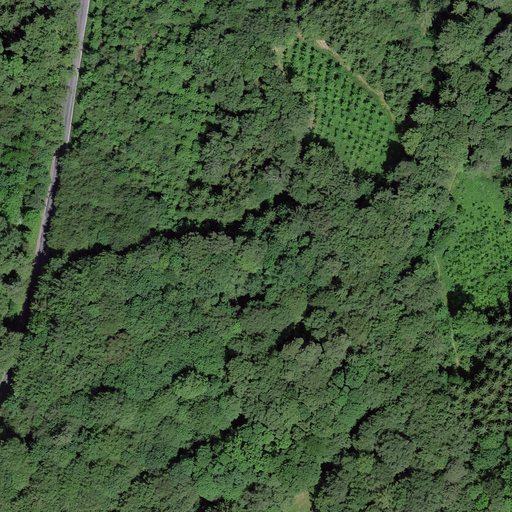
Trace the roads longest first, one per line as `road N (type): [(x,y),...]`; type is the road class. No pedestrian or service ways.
road 1 (track): [(338,511),(318,474),(355,369),(422,252),(471,135),(460,78),(435,31),(446,0)]
road 2 (unclassified): [(84,0),(45,240),(0,398)]
